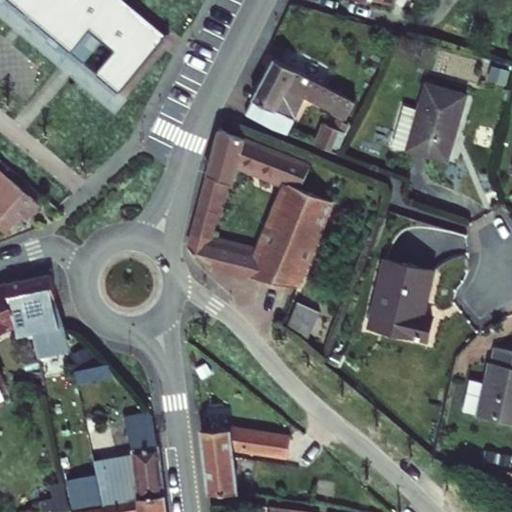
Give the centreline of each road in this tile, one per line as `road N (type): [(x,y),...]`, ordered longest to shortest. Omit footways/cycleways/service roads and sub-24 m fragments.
road 1 (residential): [(434,511),(315,409),(233,318),(176,282)]
road 2 (residential): [(261,0),(148,241)]
road 3 (residential): [(189,511),(172,379),(154,322)]
